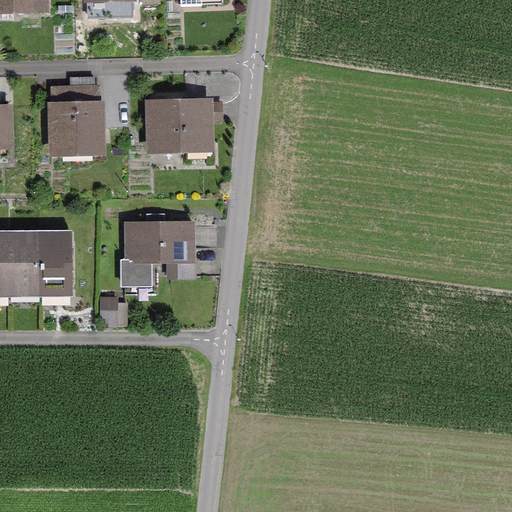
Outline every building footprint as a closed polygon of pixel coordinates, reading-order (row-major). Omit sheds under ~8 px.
[(48,0),(0,0),(0,16),(50,14),(48,0)] [(219,103),(150,105),(151,157),(221,155),(219,103)] [(106,107),(52,110),(55,162),(109,158),(106,107)] [(17,108),(0,108),(0,151),(18,151),(17,108)] [(196,226),(125,227),(127,291),(156,290),(155,267),(196,267),(196,226)] [(0,291),(10,291),(10,231),(0,230),(0,291)] [(40,231),(10,231),(10,291),(40,291),(40,231)] [(72,231),(40,231),(40,291),(72,291),(72,231)]
